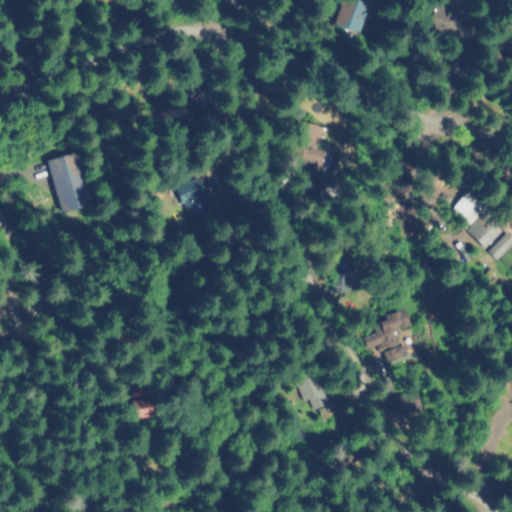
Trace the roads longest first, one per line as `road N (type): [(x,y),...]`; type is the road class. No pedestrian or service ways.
road 1 (residential): [(497,511),(388,438),(352,361),(321,324),(240,131),(213,33)]
road 2 (residential): [(511,145),(213,33),(159,34),(0,110)]
